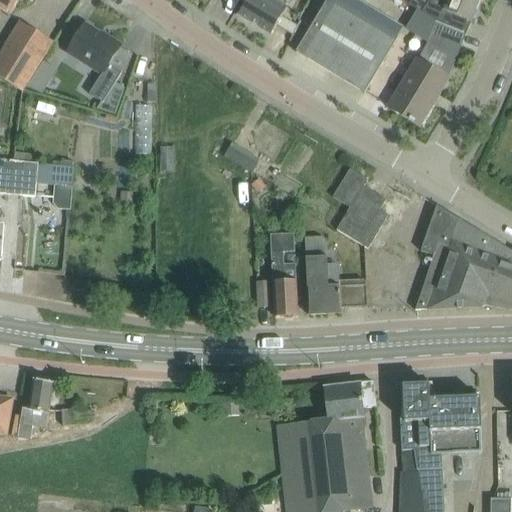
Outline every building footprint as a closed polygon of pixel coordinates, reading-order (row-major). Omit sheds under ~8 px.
[(20,0),(0,0),(0,9),(10,16),(20,0)] [(248,0),(238,17),(271,37),(281,20),(288,9),(276,2),(277,0),(248,0)] [(327,0),(306,36),(296,53),(365,94),(375,77),(399,38),(376,24),(347,7),(335,0),(327,0)] [(426,0),(412,0),(409,5),(436,23),(467,35),(480,0),(448,0),(444,11),(426,0)] [(21,22),(10,39),(0,55),(0,78),(23,93),(54,43),(21,22)] [(417,60),(388,108),(420,127),(449,79),(448,79),(458,56),(467,35),(436,23),(428,44),(418,61),(417,60)] [(118,116),(127,89),(116,82),(122,73),(110,65),(121,47),(100,34),(101,33),(86,24),(68,52),(103,74),(90,95),(103,103),(99,111),(118,116)] [(44,63),(27,89),(42,96),(58,71),(44,63)] [(259,163),(231,146),(224,158),(252,175),(259,163)] [(0,260),(2,261),(4,241),(5,226),(0,225),(0,194),(22,196),(21,197),(36,197),(37,183),(48,184),(49,178),(73,180),(74,168),(25,163),(0,159),(0,260)] [(351,170),(333,198),(350,209),(337,230),(368,249),(389,216),(380,211),(386,200),(364,187),(368,181),(351,170)] [(511,251),(437,206),(421,252),(434,256),(416,310),(416,311),(484,308),(489,294),(511,302),(511,251)] [(299,316),(296,265),(283,266),(283,253),(295,253),(295,235),(271,236),(275,317),(299,316)] [(319,238),(306,238),(306,239),(306,240),(308,296),(309,316),(341,314),(341,309),(368,308),(367,284),(364,281),(359,281),(359,286),(329,288),(326,243),(323,238),(319,238)] [(271,308),(271,288),(270,283),(258,283),(259,308),(271,308)] [(46,429),(51,404),(55,384),(34,380),(29,410),(23,409),(21,418),(17,417),(16,423),(20,424),(17,439),(30,441),(32,426),(46,429)] [(360,408),(376,406),(374,383),(325,388),(329,421),(353,419),(362,418),(360,408)] [(482,430),(482,418),(481,398),(430,400),(430,385),(404,386),(405,421),(401,421),(402,451),(405,474),(399,474),(398,511),(444,511),(442,455),(482,453),(481,430),(482,430)] [(275,397),(267,397),(268,408),(276,408),(275,397)] [(0,433),(6,434),(12,401),(0,398),(0,433)] [(238,405),(222,405),(222,411),(230,411),(231,416),(238,416),(238,405)] [(75,427),(75,425),(95,424),(94,412),(75,413),(75,410),(61,412),(62,428),(75,427)] [(329,421),(281,426),(290,511),(324,511),(327,511),(370,507),(366,475),(362,433),(360,433),(359,425),(362,425),(362,418),(353,419),(329,421)] [(490,500),(489,511),(510,511),(511,500),(490,500)]
